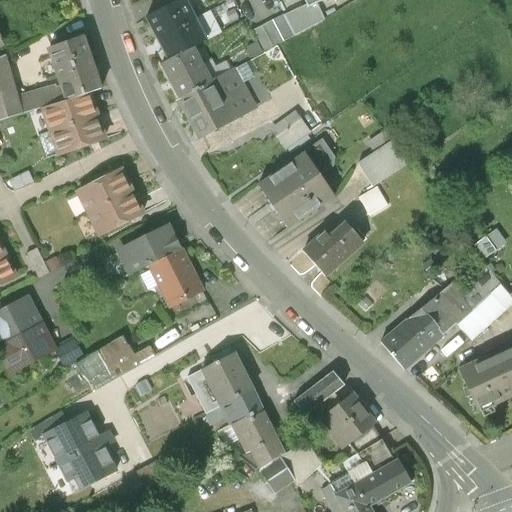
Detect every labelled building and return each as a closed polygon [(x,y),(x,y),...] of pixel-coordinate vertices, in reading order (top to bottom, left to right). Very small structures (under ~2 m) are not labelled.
[(171,0),(145,14),(157,38),(194,17),(184,0),(171,0)] [(307,8),(306,5),(252,32),(263,53),(324,19),(316,4),(307,8)] [(206,39),(194,17),(157,38),(169,61),(190,49),(206,39)] [(50,49),(58,74),(92,63),(84,37),(50,49)] [(161,65),(180,98),(209,82),(190,49),(169,61),(161,65)] [(0,119),(23,113),(17,94),(5,54),(0,56),(0,119)] [(101,88),(92,63),(58,74),(61,83),(66,99),(91,91),(101,88)] [(233,69),(209,82),(180,98),(200,136),(253,106),(233,69)] [(41,107),(66,99),(61,83),(17,94),(23,113),(41,107)] [(41,107),(49,131),(98,115),(91,91),(66,99),(41,107)] [(323,125),(308,106),(273,133),(287,152),(323,125)] [(106,140),(98,115),(49,131),(57,156),(106,140)] [(369,145),(376,155),(392,145),(385,134),(369,145)] [(408,168),(392,145),(376,155),(359,167),(375,190),(377,189),(408,168)] [(304,156),(259,187),(289,229),(334,198),(304,156)] [(82,189),(93,211),(133,190),(122,169),(82,189)] [(32,186),(27,177),(20,180),(25,190),(32,186)] [(387,206),(377,189),(375,190),(360,198),(370,215),(387,206)] [(144,212),(133,190),(93,211),(104,233),(144,212)] [(130,275),(150,265),(182,249),(170,225),(118,250),(130,275)] [(328,236),(307,255),(329,280),(366,246),(350,229),(334,243),(328,236)] [(26,253),(39,278),(50,273),(37,247),(26,253)] [(203,292),(182,249),(150,265),(172,308),(203,292)] [(61,265),(56,255),(46,260),(51,270),(61,265)] [(0,286),(17,278),(6,256),(0,258),(0,286)] [(410,319),(433,345),(492,293),(502,285),(491,272),(465,295),(456,284),(450,284),(410,319)] [(511,298),(510,295),(502,285),(492,293),(511,317),(511,315),(511,298)] [(154,293),(114,315),(125,335),(131,346),(171,323),(154,293)] [(0,311),(0,345),(38,325),(24,298),(0,311)] [(404,371),(433,345),(410,319),(381,344),(404,371)] [(52,351),(38,325),(0,345),(0,354),(10,374),(52,351)] [(125,335),(85,357),(77,361),(92,390),(101,385),(115,377),(156,355),(150,345),(135,353),(131,346),(125,335)] [(67,367),(77,361),(85,357),(76,340),(58,350),(67,367)] [(511,395),(511,345),(459,369),(477,411),(511,395)] [(237,351),(204,367),(223,404),(255,388),(237,351)] [(206,413),(223,404),(204,367),(187,376),(206,413)] [(335,370),(295,402),(304,414),(345,382),(335,370)] [(265,407),(255,388),(223,404),(232,424),(265,407)] [(330,433),(343,449),(376,423),(354,394),(324,417),(334,430),(330,433)] [(308,419),(304,414),(295,402),(286,408),(300,426),(308,419)] [(287,451),(265,407),(232,424),(247,452),(252,450),(261,468),(280,456),(287,451)] [(100,443),(83,411),(42,433),(58,464),(100,443)] [(282,429),(294,446),(306,439),(293,421),(282,429)] [(287,451),(280,456),(294,480),(297,489),(322,465),(306,439),(294,446),(287,451)] [(359,454),(365,464),(369,473),(394,458),(384,440),(359,454)] [(116,474),(100,443),(58,464),(75,496),(116,474)] [(274,493),(294,480),(280,456),(261,468),(274,493)] [(162,457),(136,471),(143,484),(169,471),(162,457)] [(355,481),(369,505),(411,481),(397,457),(394,458),(369,473),(355,481)] [(355,481),(369,473),(365,464),(332,482),(334,485),(331,487),(334,492),(355,481)] [(373,511),(369,505),(355,481),(334,492),(345,511),(373,511)] [(332,511),(345,511),(334,492),(331,487),(321,492),(332,511)]
